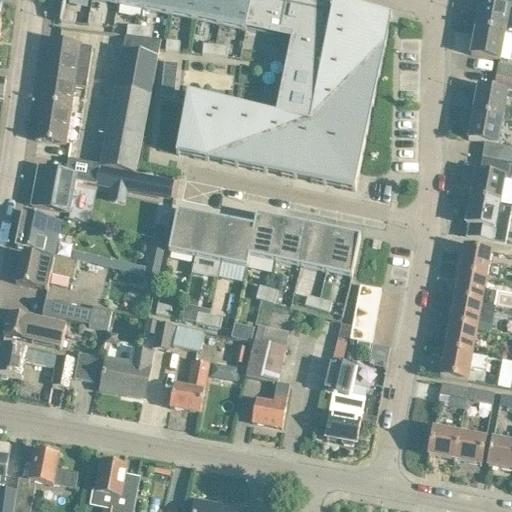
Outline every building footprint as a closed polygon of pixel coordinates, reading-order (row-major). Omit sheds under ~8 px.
[(64,0),(60,24),(61,24),(63,13),(66,0),(84,0),(88,1),(87,0),(64,0)] [(140,0),(114,0),(113,6),(138,11),(140,0)] [(167,0),(140,0),(138,11),(164,17),(167,0)] [(193,0),(167,0),(164,17),(189,22),(193,0)] [(188,99),(176,156),(178,157),(179,157),(179,155),(193,158),(193,160),(208,163),(209,161),(222,164),(222,166),(238,169),(238,167),(252,170),(252,172),(267,175),(267,173),(281,176),(281,178),(296,181),(297,179),(311,182),(310,184),(326,187),(326,186),(340,189),(340,190),(355,193),(359,174),(365,144),(357,142),(358,136),(367,138),(370,122),(368,122),(371,108),(373,108),(376,93),(375,93),(374,94),(377,79),(379,79),(382,64),(380,63),(383,49),(385,50),(388,34),(386,34),(389,20),(391,20),(391,17),(334,6),(334,7),(324,5),(324,2),(315,0),(312,0),(312,3),(302,1),(298,0),(247,0),(240,32),(246,34),(246,32),(293,42),(277,117),(188,99)] [(215,27),(220,0),(193,0),(189,22),(215,27)] [(220,0),(215,27),(240,32),(247,0),(220,0)] [(480,5),(475,31),(505,36),(510,10),(511,10),(511,0),(484,0),(483,5),(480,5)] [(61,24),(75,26),(77,16),(63,13),(61,24)] [(88,27),(101,28),(102,18),(89,17),(88,27)] [(126,38),(139,39),(140,29),(128,28),(126,38)] [(152,30),(140,29),(139,39),(151,41),(152,30)] [(471,57),(490,61),(500,62),(505,36),(475,31),(471,57)] [(115,90),(101,169),(135,175),(136,171),(150,96),(157,60),(161,43),(126,38),(124,54),(116,90),(115,90)] [(179,55),(180,44),(167,43),(165,53),(179,55)] [(67,147),(76,90),(85,91),(87,78),(91,50),(50,44),(35,143),(61,146),(67,147)] [(202,57),(215,58),(216,48),(203,47),(202,57)] [(228,49),(216,48),(215,58),(227,60),(228,49)] [(163,80),(175,81),(177,66),(165,65),(163,80)] [(511,68),(498,66),(496,77),(511,80),(511,68)] [(511,80),(496,77),(494,89),(511,92),(511,80)] [(478,90),(473,116),(502,121),(507,95),(478,90)] [(497,147),(502,121),(473,116),(468,142),(497,147)] [(511,165),(482,160),(479,175),(475,175),(471,201),(511,208),(511,165)] [(96,185),(99,172),(99,169),(100,168),(68,162),(67,167),(69,168),(68,176),(41,171),(37,193),(35,193),(32,208),(69,215),(75,182),(96,186),(96,185)] [(99,172),(96,185),(112,188),(127,191),(131,192),(135,176),(99,169),(99,172)] [(466,227),(469,227),(466,239),(506,247),(511,213),(511,208),(471,201),(466,227)] [(193,258),(202,217),(202,216),(177,211),(168,252),(193,258)] [(16,250),(53,258),(61,223),(24,215),(16,250)] [(219,263),(227,222),(227,221),(202,216),(202,217),(193,258),(219,263)] [(273,265),(282,224),(282,223),(256,218),(254,230),(253,230),(252,229),(246,259),(273,265)] [(252,229),(253,227),(227,221),(227,222),(219,263),(244,268),(246,259),(252,229)] [(299,270),(307,229),(282,223),(282,224),(273,265),(299,270)] [(324,275),(333,235),(333,234),(307,229),(299,270),(324,275)] [(324,275),(352,281),(360,240),(333,234),(333,235),(324,275)] [(166,242),(153,239),(145,277),(157,281),(166,242)] [(459,275),(486,280),(491,255),(464,249),(459,275)] [(73,281),(77,264),(72,263),(73,262),(54,258),(53,262),(22,255),(15,286),(47,293),(50,276),(73,281)] [(454,301),(481,306),(482,305),(486,280),(459,275),(454,301)] [(359,288),(357,299),(379,303),(381,292),(359,288)] [(257,302),(266,304),(269,291),(260,289),(257,302)] [(278,294),(269,291),(266,304),(275,307),(278,294)] [(305,309),(317,312),(320,302),(308,298),(305,309)] [(355,309),(377,313),(379,303),(357,299),(355,309)] [(477,330),(491,333),(495,308),(482,305),(481,306),(454,301),(449,327),(477,332),(477,330)] [(106,330),(109,316),(46,302),(42,316),(106,330)] [(332,305),(320,302),(317,312),(329,316),(332,305)] [(172,309),(158,306),(156,317),(170,320),(172,309)] [(355,309),(353,320),(375,324),(377,313),(355,309)] [(196,325),(196,326),(208,328),(211,318),(210,318),(198,315),(196,325)] [(67,329),(28,320),(9,316),(4,338),(62,351),(67,329)] [(223,321),(211,318),(208,328),(220,331),(223,321)] [(353,320),(351,331),(373,335),(375,324),(353,320)] [(168,354),(173,328),(159,325),(154,351),(168,354)] [(234,326),(232,334),(230,340),(250,345),(253,332),(254,331),(234,326)] [(258,327),(248,380),(276,385),(278,386),(290,334),(283,333),(260,328),(258,327)] [(472,358),(472,356),(477,332),(449,327),(445,353),(472,358)] [(171,349),(199,355),(203,335),(175,329),(171,349)] [(371,345),(373,335),(351,331),(349,341),(371,345)] [(372,346),(369,367),(386,370),(390,350),(372,346)] [(52,388),(68,391),(74,363),(21,352),(2,348),(0,357),(0,378),(22,382),(25,366),(55,372),(52,388)] [(102,393),(102,390),(126,395),(125,398),(144,401),(150,370),(149,370),(152,356),(133,353),(130,366),(107,362),(101,393),(102,393)] [(440,378),(460,382),(467,383),(470,368),(486,372),(488,359),(472,356),(472,358),(445,353),(440,378)] [(102,360),(79,355),(74,381),(97,386),(102,360)] [(174,389),(170,410),(200,416),(209,366),(193,363),(188,391),(174,389)] [(352,369),(339,367),(331,365),(326,396),(333,397),(325,439),(357,445),(364,407),(349,405),(349,407),(345,407),(352,369)] [(256,406),(252,426),(282,431),(286,412),(290,388),(279,386),(278,386),(276,385),(272,407),(256,404),(256,406)] [(439,398),(466,403),(468,391),(442,386),(439,398)] [(493,396),(468,391),(466,403),(491,408),(493,396)] [(499,409),(511,410),(511,399),(501,397),(499,409)] [(428,458),(455,463),(460,436),(434,431),(428,458)] [(460,436),(455,463),(481,468),(486,440),(460,436)] [(511,445),(493,442),(488,470),(511,474),(511,445)] [(78,476),(56,472),(59,456),(35,452),(29,483),(75,492),(78,476)] [(94,493),(91,506),(104,509),(103,511),(117,511),(118,511),(120,511),(132,511),(139,480),(124,478),(126,469),(102,464),(99,484),(97,494),(94,493)] [(29,511),(34,493),(18,489),(13,511),(29,511)] [(0,511),(10,511),(14,494),(0,492),(0,511)]
